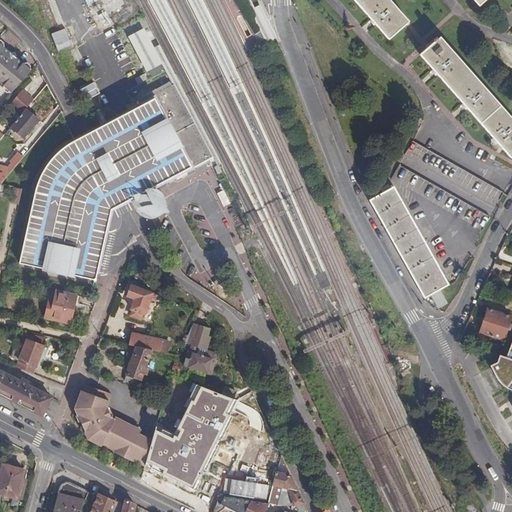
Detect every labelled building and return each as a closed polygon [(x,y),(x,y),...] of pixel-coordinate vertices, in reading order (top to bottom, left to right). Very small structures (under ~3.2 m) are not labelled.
[(163,0),(150,0),(205,107),(215,102),(163,0)] [(197,0),(186,0),(207,38),(234,92),(243,88),(215,35),(197,0)] [(244,0),(259,31),(256,32),(256,33),(258,37),(259,40),(260,42),(264,40),(266,39),(268,42),(276,38),(273,31),(269,24),(267,20),(267,18),(266,17),(260,4),(254,6),(251,0),(244,0)] [(353,0),(389,40),(409,21),(390,0),(353,0)] [(145,24),(129,31),(138,50),(147,68),(163,61),(155,45),(145,24)] [(421,54),(511,158),(511,117),(441,36),(421,54)] [(207,150),(213,161),(218,159),(179,82),(160,42),(155,45),(163,61),(173,82),(174,84),(188,112),(195,126),(200,136),(201,138),(204,143),(207,150)] [(0,44),(0,83),(3,86),(22,64),(15,58),(15,52),(9,52),(0,44)] [(29,70),(22,64),(3,86),(10,93),(29,70)] [(134,78),(137,84),(147,80),(144,74),(134,78)] [(100,93),(94,82),(80,90),(86,101),(100,93)] [(170,166),(173,173),(176,179),(186,174),(187,174),(192,172),(205,165),(213,161),(207,150),(204,143),(201,138),(200,136),(195,126),(188,112),(174,84),(138,102),(139,104),(161,148),(163,153),(170,166)] [(13,100),(24,110),(25,109),(34,98),(23,88),(13,100)] [(24,110),(13,100),(10,103),(22,112),(24,110)] [(129,194),(141,188),(157,181),(173,173),(170,166),(163,153),(161,148),(139,104),(122,113),(88,129),(82,131),(76,134),(103,195),(107,204),(118,199),(129,194)] [(25,109),(11,126),(24,138),(39,121),(25,109)] [(18,250),(17,265),(93,275),(95,263),(99,243),(103,224),(99,219),(103,195),(76,134),(68,138),(64,141),(52,150),(36,172),(29,194),(23,222),(18,250)] [(416,142),(407,156),(497,207),(505,194),(416,142)] [(18,154),(10,164),(15,168),(23,158),(18,154)] [(0,184),(2,185),(13,171),(0,166),(0,184)] [(401,167),(394,180),(483,231),(490,218),(401,167)] [(371,203),(424,299),(431,295),(440,290),(449,285),(395,190),(371,203)] [(103,195),(99,219),(103,224),(107,204),(103,195)] [(134,300),(130,310),(144,315),(150,300),(152,294),(131,286),(126,297),(134,300)] [(448,302),(440,290),(431,295),(438,308),(448,302)] [(45,308),(43,319),(68,325),(75,297),(55,292),(52,301),(50,310),(45,308)] [(152,294),(150,300),(156,302),(158,296),(152,294)] [(483,323),(479,333),(504,342),(505,339),(511,341),(511,323),(511,321),(511,316),(489,308),(484,320),(483,323)] [(186,352),(187,352),(182,367),(211,376),(217,359),(215,355),(206,351),(210,338),(207,337),(209,330),(193,324),(187,338),(185,344),(188,345),(186,352)] [(23,332),(14,358),(19,360),(16,367),(33,374),(45,341),(23,332)] [(131,334),(128,346),(136,347),(150,350),(165,354),(168,343),(162,341),(162,340),(131,334)] [(511,342),(507,357),(501,355),(500,358),(499,361),(493,366),(494,368),(494,371),(496,373),(500,379),(503,381),(506,384),(509,386),(511,387),(511,342)] [(136,347),(126,374),(139,379),(141,374),(144,375),(146,369),(143,368),(150,350),(136,347)] [(0,372),(0,395),(39,416),(49,397),(25,385),(26,382),(19,379),(18,382),(0,372)] [(136,387),(139,379),(126,374),(123,382),(136,387)] [(192,489),(233,399),(193,383),(173,432),(156,425),(146,465),(192,489)] [(84,386),(81,393),(94,398),(96,391),(84,386)] [(109,396),(96,391),(94,398),(81,393),(74,412),(78,421),(80,421),(83,427),(81,428),(85,437),(112,451),(111,452),(132,462),(133,461),(143,466),(150,440),(105,418),(103,419),(101,417),(109,396)] [(230,424),(223,447),(247,455),(255,431),(230,424)] [(280,456),(272,485),(282,488),(288,490),(297,492),(290,476),(280,474),(283,462),(280,456)] [(298,467),(314,504),(322,500),(306,464),(298,467)] [(0,483),(0,494),(23,501),(29,478),(25,476),(26,472),(5,466),(0,483)] [(54,511),(74,511),(76,508),(82,510),(90,492),(67,482),(62,484),(54,511)] [(272,485),(266,504),(268,505),(276,507),(281,488),(272,485)] [(288,490),(281,488),(276,507),(277,507),(292,506),(288,490)] [(288,490),(292,506),(297,505),(302,504),(297,492),(288,490)] [(121,511),(124,504),(118,501),(116,503),(99,495),(90,511),(121,511)] [(217,497),(212,511),(220,511),(223,507),(232,511),(264,511),(267,505),(268,505),(266,504),(217,497)] [(327,511),(322,500),(314,504),(315,509),(315,511),(327,511)] [(134,511),(136,506),(125,501),(124,504),(121,511),(134,511)]
